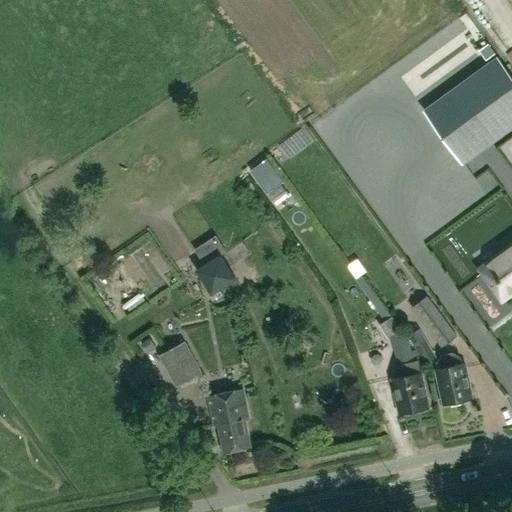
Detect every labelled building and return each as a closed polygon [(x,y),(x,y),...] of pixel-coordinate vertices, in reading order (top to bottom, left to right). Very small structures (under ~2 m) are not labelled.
[(495,53),(488,43),(479,50),(486,59),(495,53)] [(511,124),(511,78),(498,59),(424,113),(461,162),(511,124)] [(429,141),(408,153),(425,183),(446,172),(429,141)] [(268,197),(273,205),(287,195),(281,187),(268,197)] [(502,258),(483,272),(502,298),(511,290),(511,245),(499,255),(502,258)] [(220,255),(197,271),(211,293),(235,278),(220,255)] [(440,349),(456,337),(426,297),(411,308),(440,349)] [(402,412),(427,406),(418,361),(411,362),(405,332),(394,334),(400,329),(391,317),(379,325),(388,338),(389,337),(395,365),(394,365),(396,378),(392,378),(395,395),(398,394),(402,412)] [(424,365),(436,358),(419,329),(407,335),(424,365)] [(149,337),(140,344),(147,354),(156,346),(149,337)] [(176,388),(202,373),(184,342),(158,356),(176,388)] [(436,362),(438,368),(435,369),(439,385),(442,385),(445,402),(471,397),(464,363),(462,363),(461,357),(453,353),(441,355),(436,362)] [(381,424),(396,421),(392,398),(382,399),(380,388),(375,389),(381,424)] [(213,425),(217,424),(222,451),(251,446),(245,418),(249,417),(243,389),(207,396),(213,425)]
